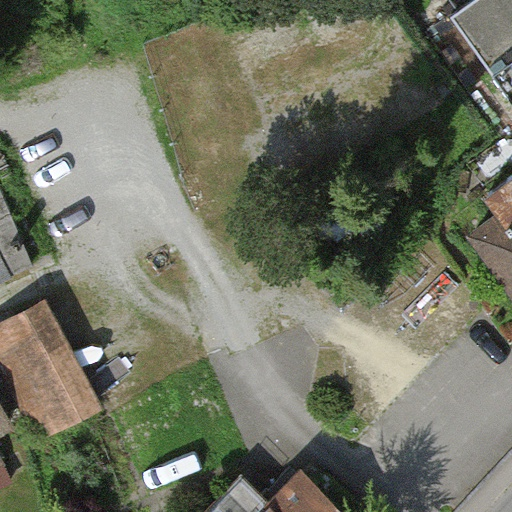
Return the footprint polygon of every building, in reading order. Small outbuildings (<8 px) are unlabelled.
[(511,96),(511,0),(482,0),(457,17),(511,96)] [(0,287),(37,279),(1,136),(0,136),(0,287)] [(511,264),(511,196),(503,203),(511,215),(489,232),(511,264)] [(54,300),(0,327),(0,339),(51,439),(110,409),(54,300)] [(0,384),(0,467),(8,463),(0,447),(0,442),(24,430),(0,384)] [(354,511),(313,472),(273,511),(354,511)]
